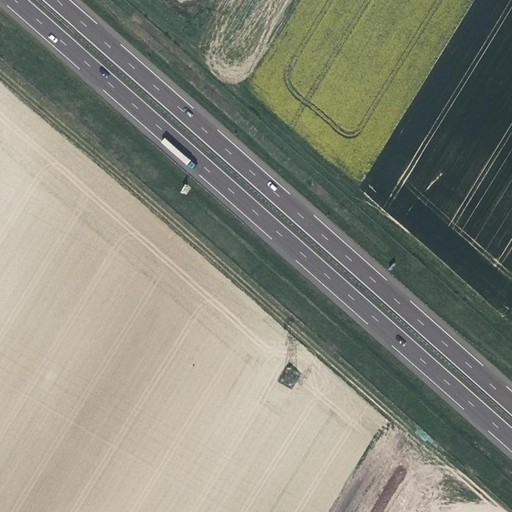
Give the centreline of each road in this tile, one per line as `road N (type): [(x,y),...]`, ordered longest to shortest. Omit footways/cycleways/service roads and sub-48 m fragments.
road 1 (track): [(0,73),(500,511)]
road 2 (motorway): [(15,0),(511,438)]
road 3 (motorway): [(511,402),(55,0)]
road 4 (track): [(137,0),(511,333)]
